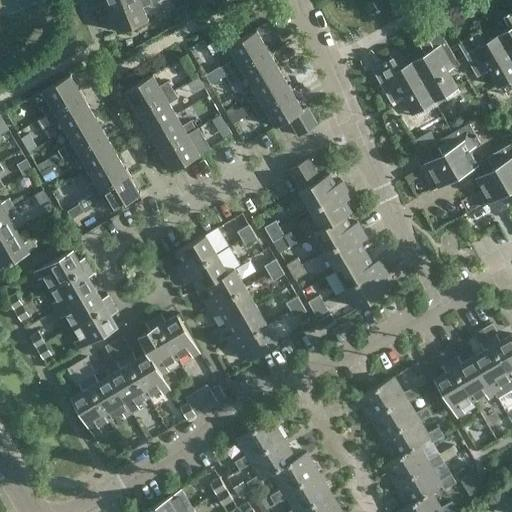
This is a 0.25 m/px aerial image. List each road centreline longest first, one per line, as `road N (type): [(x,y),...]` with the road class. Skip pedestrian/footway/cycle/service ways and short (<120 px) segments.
road 1 (residential): [(444,301),(339,360),(296,374),(107,489)]
road 2 (residential): [(99,256),(353,118)]
road 3 (residential): [(444,301),(387,200),(353,118)]
road 4 (residential): [(331,61),(449,0)]
